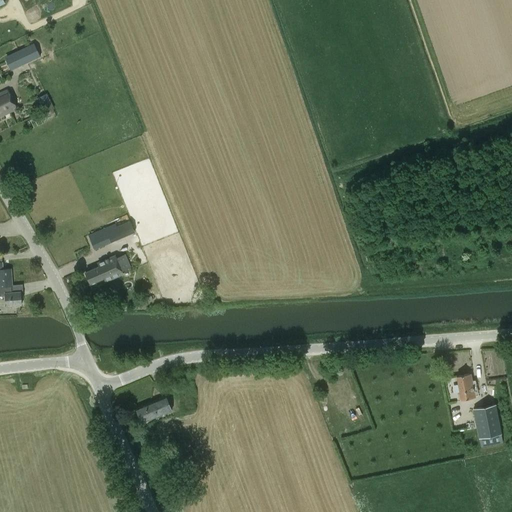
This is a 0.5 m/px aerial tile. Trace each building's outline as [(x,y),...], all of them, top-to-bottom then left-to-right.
[(11,71),(40,57),(34,43),(4,57),(11,71)] [(7,89),(0,92),(0,117),(17,109),(7,89)] [(43,114),(54,109),(54,108),(46,93),(40,96),(44,104),(40,106),(43,114)] [(88,235),(91,241),(94,248),(94,247),(103,244),(121,236),(116,223),(104,228),(91,234),(88,235)] [(124,254),(117,257),(116,255),(98,263),(99,267),(85,272),(90,284),(104,278),(105,281),(124,273),(122,271),(130,267),(124,254)] [(0,286),(4,286),(13,285),(11,269),(3,269),(3,262),(0,262),(0,286)] [(4,286),(0,286),(0,295),(5,295),(6,305),(21,304),(20,291),(5,293),(4,286)] [(458,400),(461,399),(461,400),(476,397),(471,373),(457,376),(460,392),(457,393),(458,400)] [(166,395),(136,408),(142,422),(172,410),(166,395)] [(501,434),(501,433),(496,404),(472,408),(478,438),(479,438),(481,447),(503,443),(501,434)]
